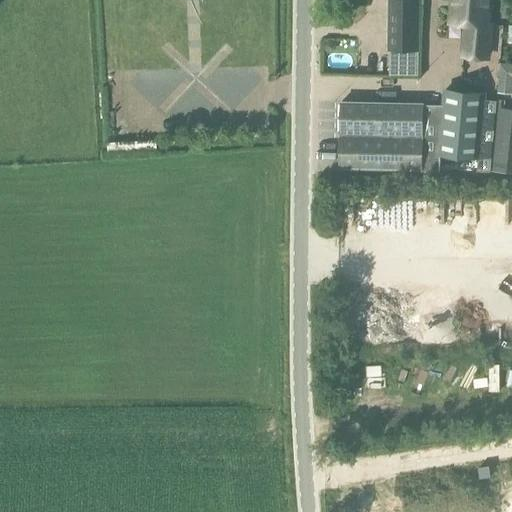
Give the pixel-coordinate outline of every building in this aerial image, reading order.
[(420,49),(420,0),(390,0),(389,49),(420,49)] [(453,0),(451,22),(467,23),(464,55),(488,57),(491,22),(488,22),(490,0),(453,0)] [(325,61),(349,61),(348,40),(325,41),(325,61)] [(511,64),(501,63),(498,93),(511,93),(511,64)] [(442,106),(438,156),(440,156),(481,160),(480,170),(491,171),(496,107),(497,100),(487,99),(487,92),(444,88),(442,106)] [(343,101),(341,168),(440,170),(440,156),(438,156),(442,106),(423,105),(423,103),(343,101)] [(511,108),(496,107),(491,171),(511,173),(511,108)] [(501,219),(511,219),(511,206),(501,207),(501,219)] [(368,225),(367,208),(348,208),(348,226),(368,225)] [(425,388),(440,369),(432,363),(416,381),(425,388)] [(366,397),(379,397),(379,377),(366,377),(366,397)] [(511,511),(511,477),(492,480),(494,502),(495,511),(511,511)]
